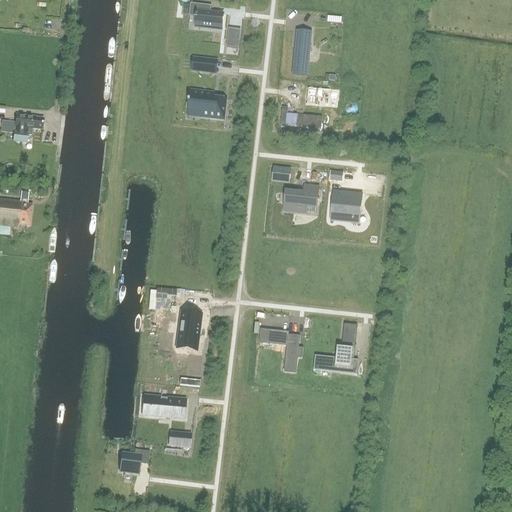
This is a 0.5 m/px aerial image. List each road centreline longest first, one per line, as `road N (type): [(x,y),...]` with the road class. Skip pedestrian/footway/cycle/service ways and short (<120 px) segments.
road 1 (residential): [(237,301),(212,511)]
road 2 (residential): [(272,0),(254,154)]
road 3 (residential): [(254,154),(237,301)]
road 4 (residential): [(237,301),(369,317)]
